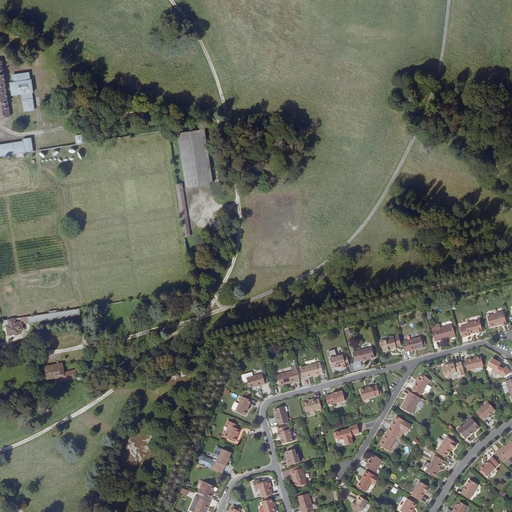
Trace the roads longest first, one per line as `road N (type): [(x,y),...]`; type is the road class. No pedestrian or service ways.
road 1 (unclassified): [(198,318),(290,283),(356,232),(428,102),(447,0)]
road 2 (unclassified): [(169,0),(216,82),(239,197),(233,265),(198,318)]
road 3 (unclassified): [(198,318),(111,390),(0,451)]
road 4 (residential): [(416,361),(269,401),(261,418),(275,467)]
road 5 (unclassified): [(0,347),(49,352),(198,318)]
